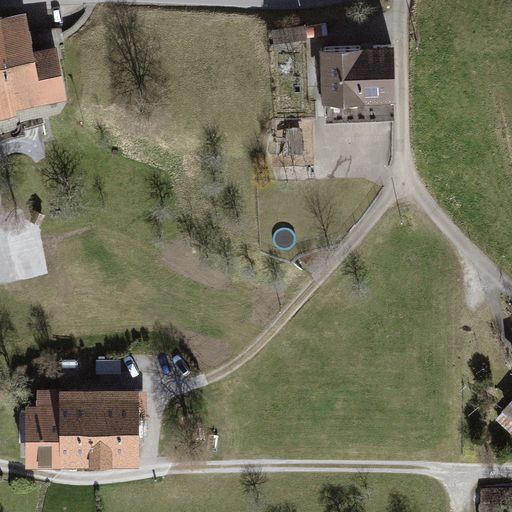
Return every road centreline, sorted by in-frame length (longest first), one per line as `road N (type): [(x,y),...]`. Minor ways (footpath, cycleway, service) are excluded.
road 1 (residential): [(0,470),(66,484),(171,472),(511,477)]
road 2 (track): [(317,278),(246,360),(159,397),(150,474)]
road 3 (residential): [(390,0),(406,29),(409,195)]
road 4 (residential): [(409,195),(511,307)]
road 5 (residential): [(409,195),(317,278)]
